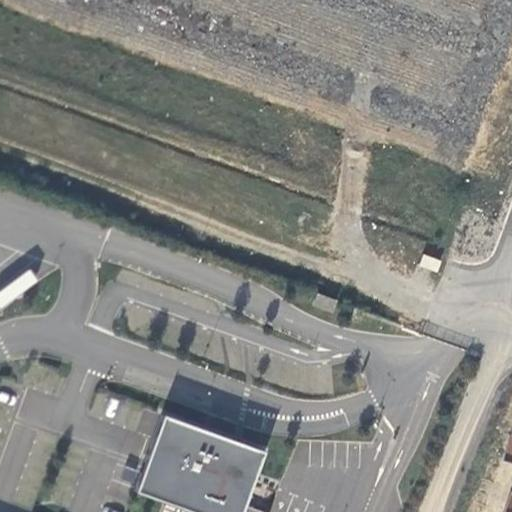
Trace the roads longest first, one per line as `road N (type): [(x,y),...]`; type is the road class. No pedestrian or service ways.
road 1 (track): [(0,158),(460,323)]
road 2 (unknown): [(401,361),(354,406),(300,415),(262,410),(95,350),(0,342)]
road 3 (unknown): [(483,331),(424,511)]
road 4 (unknown): [(401,361),(412,434),(386,511)]
